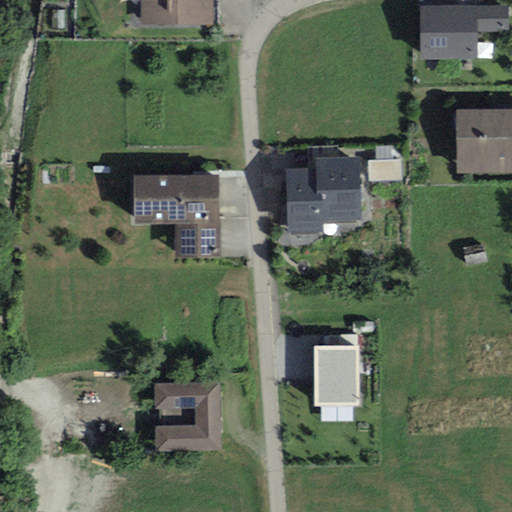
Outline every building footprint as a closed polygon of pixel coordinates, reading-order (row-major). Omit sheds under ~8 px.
[(140,0),(140,25),(213,26),(212,0),(140,0)] [(476,6),(419,7),(419,60),(476,60),(476,32),(476,6)] [(508,6),(476,6),(476,32),(508,32),(508,6)] [(493,43),(478,43),(478,59),(493,59),(493,43)] [(511,109),(455,111),(456,174),(511,173),(511,109)] [(308,168),(315,168),(315,158),(338,157),(338,146),(307,147),(308,168)] [(402,181),(401,160),(393,160),(393,146),(375,146),(376,160),(367,161),(367,182),(402,181)] [(338,157),(315,158),(315,168),(316,224),(323,224),(361,223),(359,157),(338,157)] [(316,224),(315,168),(308,168),(285,168),(286,235),(323,234),(323,224),(316,224)] [(218,219),(217,175),(133,176),(133,224),(174,224),(175,258),(221,258),(220,219),(218,219)] [(486,263),(484,243),(463,246),(466,265),(486,263)] [(314,408),(359,408),(359,347),(314,347),(314,408)] [(155,426),(155,452),(221,451),(220,383),(153,384),(154,409),(195,409),(195,425),(155,426)]
